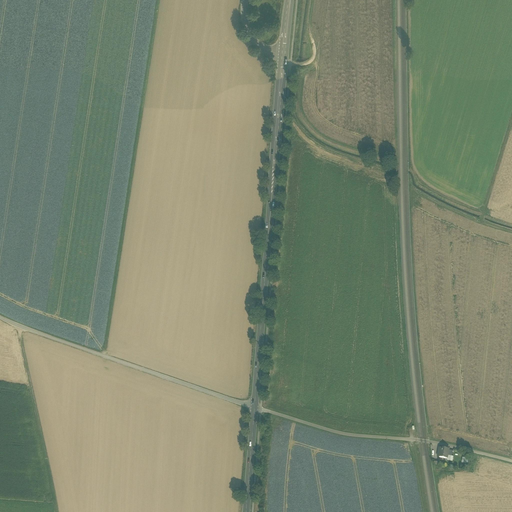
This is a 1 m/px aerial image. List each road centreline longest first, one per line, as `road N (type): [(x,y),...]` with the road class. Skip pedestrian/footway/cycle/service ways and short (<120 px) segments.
road 1 (track): [(107,357),(159,0)]
road 2 (primary): [(282,61),(254,407)]
road 3 (unclassified): [(0,317),(254,407)]
road 4 (unclassified): [(254,407),(351,435),(421,440),(511,461)]
road 5 (track): [(17,326),(56,511)]
road 6 (track): [(511,123),(480,222),(511,232)]
